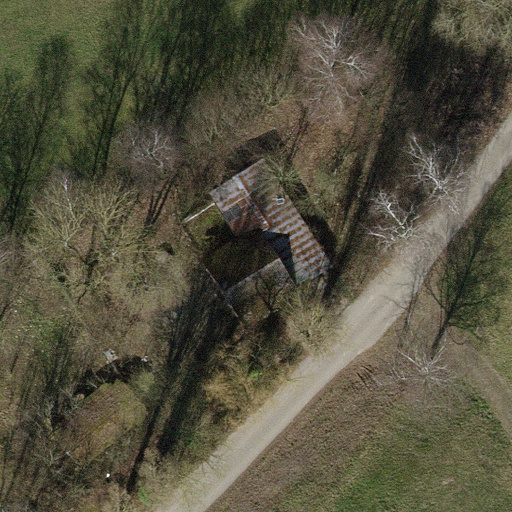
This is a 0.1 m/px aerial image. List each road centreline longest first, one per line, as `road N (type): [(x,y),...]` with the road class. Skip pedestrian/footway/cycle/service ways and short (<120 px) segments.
road 1 (track): [(174,511),(388,292),(511,131)]
road 2 (track): [(511,413),(479,365),(388,292)]
